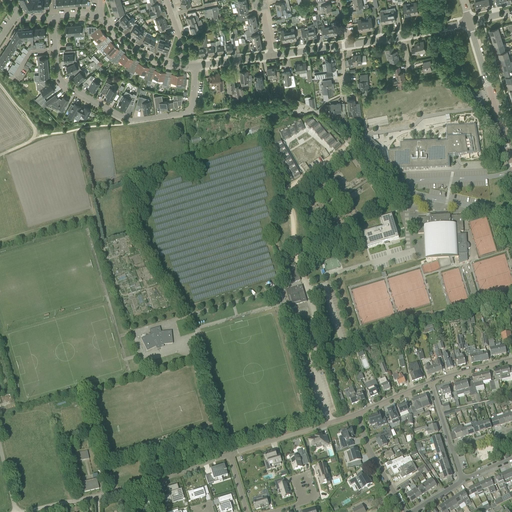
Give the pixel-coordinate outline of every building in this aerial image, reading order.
[(19,1),(23,9),(24,9),(23,9),(25,8),(26,10),(30,9),(30,11),(27,11),(27,12),(30,11),(36,11),(36,9),(43,8),(41,0),(20,0),(21,0),(19,1)] [(189,0),(180,3),(181,5),(180,6),(181,8),(183,7),(184,9),(187,8),(186,7),(190,5),(189,0)] [(286,0),(279,0),(280,3),(275,4),(276,9),(285,7),(284,2),(287,1),(286,0)] [(365,0),(359,0),(354,1),(355,8),(362,6),(362,9),(363,9),(368,8),(367,4),(365,5),(364,3),(366,3),(365,0)] [(480,0),(478,1),(478,0),(474,0),(477,9),(483,8),(481,0),(480,0)] [(156,1),(150,3),(147,3),(149,11),(152,10),(161,7),(160,3),(157,4),(157,3),(156,3),(156,1)] [(318,9),(316,10),(317,14),(319,14),(325,13),(329,12),(328,10),(331,9),(329,4),(326,4),(326,1),(317,3),(318,6),(318,9)] [(414,5),(410,6),(412,14),(418,13),(416,2),(413,3),(414,5)] [(121,3),(111,5),(113,11),(124,7),(124,5),(122,5),(121,3)] [(412,14),(410,6),(410,3),(403,4),(405,15),(412,14)] [(246,5),(238,6),(236,7),(236,11),(237,11),(238,16),(244,15),(246,14),(245,13),(244,12),(248,11),(246,5)] [(125,10),(124,7),(113,11),(115,16),(124,13),(123,10),(125,10)] [(161,7),(152,10),(149,11),(151,18),(155,17),(160,15),(159,14),(160,14),(160,12),(162,12),(161,7)] [(285,7),(276,9),(277,14),(280,14),(281,17),(290,15),(289,14),(291,14),(290,9),(286,10),(285,7)] [(396,21),(394,14),(396,14),(395,8),(387,9),(387,11),(389,22),(396,21)] [(389,22),(387,11),(383,12),(383,10),(380,10),(380,12),(379,12),(379,16),(381,16),(382,23),(389,22)] [(188,17),(186,18),(188,24),(191,23),(198,21),(198,20),(198,19),(198,18),(198,16),(197,16),(196,15),(195,12),(187,13),(188,17)] [(120,21),(118,23),(121,26),(130,18),(126,14),(123,15),(119,18),(120,20),(120,21)] [(236,20),(245,20),(247,20),(248,24),(256,22),(255,16),(247,17),(247,14),(246,14),(244,15),(238,16),(235,17),(236,20)] [(160,15),(155,17),(156,19),(155,19),(157,24),(165,21),(164,17),(161,18),(161,17),(160,17),(160,15)] [(130,18),(121,26),(124,29),(126,28),(127,29),(128,28),(129,29),(132,26),(135,23),(130,18)] [(192,27),(189,28),(191,34),(196,32),(199,31),(197,25),(202,24),(200,19),(198,20),(198,21),(191,23),(192,27)] [(361,22),(361,19),(358,20),(360,31),(366,30),(365,22),(361,22)] [(165,21),(157,24),(159,30),(159,29),(160,32),(165,30),(164,28),(165,27),(164,26),(167,25),(165,21)] [(247,30),(245,30),(245,32),(246,34),(248,33),(250,33),(250,30),(257,28),(256,22),(248,24),(246,24),(247,30)] [(334,23),(331,23),(331,26),(328,27),(329,35),(336,34),(334,23)] [(316,36),(314,28),(315,28),(314,24),(310,25),(307,26),(307,27),(309,38),(316,36)] [(84,31),(84,29),(81,29),(80,25),(77,25),(74,25),(74,26),(73,26),(73,34),(74,37),(84,36),(84,31)] [(329,35),(328,27),(324,28),(323,25),(321,25),(323,36),(329,35)] [(73,34),(73,26),(65,26),(66,31),(65,31),(65,36),(70,36),(70,34),(73,34)] [(132,26),(129,29),(131,31),(130,32),(131,32),(129,34),(133,37),(139,30),(134,26),(134,27),(132,26)] [(15,29),(10,36),(11,36),(12,37),(10,39),(11,40),(19,45),(23,39),(30,38),(31,46),(33,46),(33,45),(33,39),(32,29),(32,28),(25,29),(25,27),(18,27),(18,28),(19,28),(19,29),(17,29),(14,33),(13,32),(15,30),(15,29)] [(95,39),(103,33),(99,28),(98,29),(95,27),(88,27),(88,35),(91,35),(95,39)] [(303,28),(300,28),(303,39),(309,38),(307,27),(303,28)] [(500,27),(489,31),(491,35),(491,36),(500,34),(502,33),(500,27)] [(139,30),(133,37),(136,40),(138,38),(139,39),(139,38),(141,39),(144,35),(146,32),(140,28),(139,30)] [(293,28),(291,29),(290,29),(291,31),(287,32),(289,40),(296,39),(293,28)] [(283,33),(283,30),(280,31),(282,42),(289,40),(287,32),(283,33)] [(106,37),(103,33),(95,39),(98,43),(95,46),(98,49),(106,42),(104,39),(106,37)] [(250,33),(248,33),(246,34),(247,39),(251,38),(252,42),(260,41),(258,34),(251,36),(250,33)] [(145,36),(144,35),(141,39),(143,40),(143,41),(144,42),(142,44),(146,46),(151,38),(146,35),(145,36)] [(218,41),(215,41),(216,42),(216,49),(217,54),(223,53),(223,50),(226,50),(226,48),(225,44),(225,42),(224,35),(220,35),(220,37),(218,41)] [(151,38),(146,46),(150,48),(151,46),(152,46),(153,45),(155,46),(157,42),(155,41),(156,39),(151,36),(151,38)] [(203,47),(197,48),(199,56),(205,55),(204,51),(207,50),(207,46),(205,37),(203,38),(204,39),(202,40),(203,41),(203,42),(202,42),(203,47)] [(231,43),(225,44),(226,48),(226,50),(226,51),(226,52),(233,52),(232,48),(232,47),(235,46),(235,48),(234,40),(234,37),(231,38),(231,41),(231,43)] [(11,40),(8,45),(14,49),(17,46),(18,47),(20,45),(19,45),(11,40)] [(260,41),(252,42),(252,46),(250,46),(251,49),(261,47),(260,41)] [(106,42),(98,49),(101,52),(104,50),(108,53),(115,46),(110,42),(108,44),(106,42)] [(157,42),(155,46),(157,47),(156,48),(158,48),(157,51),(161,52),(164,43),(159,42),(158,43),(157,42)] [(211,46),(207,46),(207,50),(208,55),(214,54),(214,49),(216,49),(216,42),(210,43),(211,46)] [(415,48),(411,49),(413,55),(420,53),(420,52),(425,51),(423,42),(417,43),(417,44),(414,45),(415,48)] [(169,45),(164,43),(161,52),(165,54),(166,51),(167,51),(169,51),(170,47),(169,46),(169,45)] [(8,45),(5,50),(11,54),(13,51),(15,52),(16,50),(14,49),(8,45)] [(119,50),(115,46),(108,53),(105,56),(109,59),(109,60),(112,63),(114,61),(119,54),(117,52),(119,50)] [(393,48),(385,50),(387,55),(387,56),(389,56),(391,63),(399,61),(397,54),(394,54),(393,48)] [(11,54),(5,50),(2,55),(8,59),(10,56),(12,57),(13,55),(11,54)] [(67,63),(76,60),(75,50),(66,51),(66,54),(63,54),(63,57),(63,60),(64,60),(64,61),(67,61),(67,63)] [(509,51),(498,54),(500,59),(509,57),(508,54),(510,53),(509,51)] [(122,56),(119,54),(114,61),(117,63),(119,61),(123,64),(128,56),(123,53),(122,56)] [(353,58),(349,59),(350,68),(354,67),(354,66),(362,65),(362,64),(361,61),(365,60),(365,55),(366,55),(361,56),(360,54),(352,55),(353,58)] [(8,59),(2,55),(0,57),(0,60),(5,64),(7,61),(8,62),(10,60),(8,59)] [(37,65),(47,64),(47,58),(44,59),(43,55),(37,56),(37,65)] [(128,56),(123,64),(128,67),(126,69),(130,72),(134,64),(131,62),(133,60),(129,57),(128,56)] [(326,70),(322,71),(314,72),(315,79),(323,78),(332,77),(331,70),(335,70),(334,62),(335,61),(334,59),(333,59),(333,58),(325,59),(326,70)] [(76,60),(67,63),(69,66),(66,67),(67,70),(68,73),(69,72),(69,73),(72,72),(80,68),(76,60)] [(430,61),(428,61),(423,63),(424,66),(423,66),(424,73),(429,72),(432,71),(430,65),(431,65),(430,61)] [(134,64),(130,72),(134,74),(135,71),(140,73),(143,65),(138,63),(137,65),(134,64)] [(312,81),(311,74),(310,69),(306,69),(305,63),(294,64),(295,69),(295,73),(299,73),(299,76),(306,76),(307,82),(312,81)] [(143,65),(140,73),(145,75),(143,78),(147,80),(150,72),(148,70),(149,67),(143,65)] [(279,79),(279,72),(275,72),(274,67),(266,68),(268,78),(272,77),(272,80),(279,79)] [(396,78),(392,79),(394,86),(398,85),(399,89),(405,87),(404,82),(406,82),(404,72),(402,73),(402,71),(400,71),(399,67),(394,68),(396,78)] [(511,67),(503,70),(505,75),(511,73),(511,67)] [(80,68),(72,72),(73,74),(75,76),(73,78),(75,80),(74,81),(76,83),(77,82),(78,83),(87,74),(84,71),(84,72),(80,68)] [(150,72),(147,80),(151,81),(152,78),(157,80),(160,71),(154,69),(153,72),(150,72)] [(48,77),(48,71),(38,71),(39,81),(46,80),(45,77),(48,77)] [(160,71),(157,80),(163,81),(161,86),(165,87),(166,85),(168,76),(165,76),(165,73),(160,71)] [(248,85),(252,85),(251,74),(247,75),(247,71),(239,72),(241,83),(248,82),(248,85)] [(293,76),(290,76),(289,72),(282,73),(284,85),(290,84),(291,87),(295,86),(293,76)] [(171,77),(168,76),(166,85),(169,85),(170,85),(171,83),(176,83),(177,74),(171,74),(171,77)] [(183,75),(177,74),(176,83),(181,84),(181,87),(185,87),(186,78),(182,78),(183,75)] [(368,74),(365,74),(360,75),(361,81),(358,81),(358,87),(361,87),(361,89),(362,89),(363,93),(364,93),(364,95),(370,94),(370,89),(368,90),(368,88),(369,88),(368,80),(367,80),(367,79),(368,79),(368,74)] [(91,75),(82,83),(83,83),(83,82),(89,86),(88,89),(95,92),(100,84),(93,80),(94,77),(95,78),(95,77),(91,75)] [(220,80),(219,75),(209,76),(210,85),(216,84),(216,89),(220,89),(220,91),(224,91),(223,80),(220,80)] [(267,90),(266,84),(265,79),(265,82),(263,82),(262,79),(261,76),(254,77),(255,81),(256,87),(256,90),(258,91),(261,91),(267,90)] [(233,79),(226,80),(227,86),(227,87),(227,92),(232,91),(233,96),(235,95),(236,95),(237,99),(240,98),(238,88),(238,86),(234,86),(233,79)] [(39,81),(36,81),(36,86),(37,86),(39,86),(42,89),(40,90),(46,97),(49,95),(54,91),(54,90),(54,89),(53,89),(54,88),(51,84),(50,85),(49,83),(46,85),(45,83),(45,81),(46,81),(46,80),(39,81)] [(322,85),(321,85),(323,100),(328,100),(328,95),(333,95),(332,90),(331,90),(331,89),(334,88),(333,84),(331,84),(331,80),(322,81),(322,85)] [(105,85),(101,92),(104,94),(104,93),(106,94),(105,95),(107,96),(106,98),(107,98),(106,99),(110,101),(111,100),(111,101),(112,100),(113,97),(116,91),(110,87),(107,85),(106,86),(105,85)] [(119,104),(118,105),(125,109),(127,105),(128,103),(130,104),(133,105),(136,95),(133,94),(132,95),(126,91),(123,96),(121,95),(118,100),(120,101),(119,102),(118,103),(119,104)] [(46,101),(42,95),(40,97),(38,96),(35,99),(41,105),(44,103),(43,103),(46,101)] [(58,110),(59,108),(63,110),(62,112),(67,103),(68,104),(70,100),(66,98),(66,99),(63,97),(61,100),(58,99),(55,95),(45,102),(48,107),(50,105),(58,110)] [(163,95),(154,97),(155,108),(156,108),(156,107),(159,107),(160,110),(169,108),(174,108),(178,107),(178,105),(181,105),(182,99),(182,96),(176,96),(177,96),(177,95),(176,95),(175,95),(173,95),(176,96),(177,98),(173,99),(174,100),(173,101),(173,102),(168,103),(168,101),(162,102),(161,96),(163,96),(163,95)] [(143,107),(143,112),(150,111),(149,107),(150,107),(149,102),(146,102),(146,100),(142,99),(142,98),(138,96),(136,104),(140,105),(140,108),(143,107)] [(354,100),(347,101),(348,115),(354,114),(355,116),(360,115),(359,106),(355,106),(354,100)] [(74,104),(68,116),(74,119),(75,116),(79,118),(81,114),(87,118),(91,111),(85,108),(84,110),(80,108),(80,107),(74,104)] [(330,110),(329,110),(329,111),(329,116),(345,114),(344,106),(340,106),(340,104),(330,105),(330,110)] [(311,118),(304,123),(307,127),(314,121),(311,118)] [(314,121),(307,127),(310,130),(318,123),(317,123),(316,124),(314,121)] [(318,123),(310,130),(311,129),(314,131),(320,126),(318,123)] [(320,126),(314,131),(316,135),(323,129),(320,126)] [(388,153),(391,171),(427,169),(427,170),(427,168),(447,167),(447,157),(454,156),(454,155),(456,155),(456,156),(479,152),(475,126),(446,127),(447,143),(437,145),(437,143),(400,144),(401,151),(388,153)] [(323,129),(316,135),(319,138),(325,132),(323,129)] [(325,132),(319,138),(321,141),(329,134),(328,135),(325,132)] [(329,134),(321,141),(323,140),(325,143),(332,137),(329,134)] [(332,137),(325,143),(328,146),(334,140),(332,137)] [(371,139),(363,148),(372,156),(380,147),(371,139)] [(334,140),(328,146),(330,149),(338,142),(337,143),(334,140)] [(280,142),(274,145),(277,151),(282,149),(281,146),(280,142)] [(338,142),(330,149),(331,149),(332,148),(335,151),(341,145),(338,142)] [(282,149),(277,151),(279,157),(285,155),(282,149)] [(285,155),(279,157),(282,163),(288,161),(285,155)] [(288,161),(282,163),(285,169),(291,167),(288,161)] [(291,167),(285,169),(288,175),(293,173),(291,167)] [(293,173),(288,175),(290,181),(296,179),(295,177),(293,173)] [(426,218),(417,218),(417,223),(418,234),(424,234),(425,259),(458,257),(457,234),(457,232),(463,232),(462,216),(449,216),(449,213),(430,214),(430,217),(426,218)] [(380,228),(363,233),(368,248),(384,243),(387,242),(388,242),(399,239),(392,216),(380,219),(383,228),(380,229),(380,228)] [(466,234),(457,234),(458,257),(459,264),(467,261),(467,254),(467,249),(468,248),(469,248),(469,247),(469,246),(469,245),(468,244),(466,244),(466,243),(467,243),(466,234)] [(288,276),(286,276),(289,284),(300,281),(296,265),(284,268),(285,268),(286,270),(285,270),(286,273),(287,273),(288,276)] [(302,285),(287,290),(292,309),(295,308),(295,306),(295,305),(307,302),(302,285)] [(460,323),(459,320),(459,316),(448,320),(449,325),(460,323)] [(469,317),(459,318),(459,320),(460,323),(460,327),(467,325),(471,325),(469,317)] [(423,327),(425,333),(434,331),(432,324),(423,327)] [(156,347),(155,347),(156,346),(157,348),(162,347),(162,345),(163,345),(173,344),(171,331),(159,332),(158,328),(160,328),(159,327),(149,330),(149,331),(151,330),(152,334),(141,339),(147,351),(156,347)] [(510,332),(504,333),(501,334),(501,336),(499,337),(499,340),(502,340),(502,342),(511,340),(510,332)] [(462,335),(458,336),(457,336),(459,350),(465,349),(464,346),(463,342),(463,340),(462,336),(462,335)] [(505,346),(502,346),(501,343),(498,343),(494,344),(494,343),(494,342),(494,341),(493,340),(493,339),(488,340),(490,349),(490,352),(491,356),(500,355),(506,353),(505,348),(505,346)] [(468,345),(464,346),(465,349),(466,356),(470,355),(472,364),(480,362),(478,354),(476,355),(475,351),(475,346),(468,347),(468,345)] [(487,352),(480,354),(480,350),(475,351),(476,355),(478,354),(480,362),(488,360),(487,352)] [(458,351),(454,352),(456,360),(458,366),(465,364),(464,358),(463,358),(462,354),(462,353),(459,354),(458,351)] [(447,353),(443,354),(446,365),(447,369),(454,368),(452,363),(452,361),(455,360),(454,355),(450,356),(451,360),(449,361),(447,353)] [(442,371),(441,366),(439,361),(431,363),(433,367),(435,374),(442,371)] [(379,366),(383,376),(388,374),(384,364),(379,366)] [(415,380),(415,381),(421,378),(419,372),(422,371),(420,365),(419,365),(419,364),(417,365),(416,364),(412,366),(409,367),(408,367),(410,372),(412,371),(413,372),(409,373),(412,382),(415,380)] [(435,374),(433,367),(430,368),(428,364),(424,365),(426,371),(428,376),(435,374)] [(508,368),(499,370),(501,376),(501,379),(502,379),(506,378),(510,378),(509,374),(510,374),(508,368)] [(209,370),(207,370),(208,372),(204,373),(212,400),(215,399),(216,400),(217,400),(209,370)] [(489,372),(481,374),(483,381),(491,379),(489,372)] [(401,374),(398,375),(397,374),(392,376),(394,381),(396,380),(399,385),(406,382),(403,377),(401,374)] [(484,386),(483,381),(481,374),(472,376),(474,383),(475,386),(475,388),(484,386)] [(390,389),(388,383),(386,379),(379,381),(381,386),(384,392),(390,389)] [(373,385),(366,388),(368,393),(371,398),(378,394),(376,390),(379,389),(377,383),(375,380),(371,381),(373,385)] [(467,381),(460,383),(463,393),(470,391),(471,397),(474,396),(477,395),(477,394),(477,392),(476,392),(473,393),(472,387),(469,388),(467,381)] [(460,383),(454,385),(456,392),(456,393),(457,396),(463,394),(463,393),(460,383)] [(445,388),(441,389),(443,396),(445,401),(452,398),(452,397),(449,387),(448,387),(448,386),(445,387),(445,388)] [(352,393),(346,395),(348,400),(350,399),(352,405),(358,402),(354,392),(353,387),(350,388),(352,393)] [(358,390),(354,392),(358,402),(364,400),(363,396),(362,393),(361,391),(361,392),(360,390),(359,389),(358,390)] [(423,396),(419,398),(421,404),(423,409),(431,406),(428,398),(427,398),(426,395),(425,395),(423,396)] [(412,401),(414,407),(411,409),(413,414),(413,416),(413,418),(418,416),(416,412),(423,409),(421,404),(419,398),(412,401)] [(405,403),(397,406),(400,414),(402,417),(407,415),(408,416),(409,416),(407,411),(408,410),(405,403)] [(448,403),(441,406),(443,411),(450,409),(448,403)] [(390,416),(387,418),(388,422),(398,418),(397,415),(398,414),(396,411),(395,411),(394,408),(392,408),(389,409),(390,409),(388,410),(388,411),(390,416)] [(511,422),(508,412),(505,412),(506,415),(503,416),(505,424),(511,422)] [(371,426),(377,424),(380,423),(380,424),(381,426),(387,424),(385,418),(382,419),(381,419),(380,414),(379,415),(379,414),(376,415),(376,416),(375,416),(368,418),(369,421),(369,422),(369,423),(370,425),(371,425),(371,426)] [(505,424),(503,416),(497,418),(500,426),(505,424)] [(500,426),(497,418),(491,420),(494,428),(500,426)] [(489,421),(483,423),(485,430),(491,428),(489,421)] [(436,425),(427,428),(424,429),(425,432),(427,432),(428,435),(431,434),(438,432),(436,425)] [(468,436),(466,428),(463,429),(462,425),(459,426),(463,437),(468,436)] [(477,425),(472,426),(474,434),(480,432),(477,425)] [(456,427),(458,431),(455,432),(457,439),(463,437),(459,426),(456,427)] [(474,434),(472,426),(466,428),(468,436),(474,434)] [(343,442),(340,443),(342,449),(348,447),(347,441),(353,439),(352,436),(354,436),(352,429),(345,432),(344,430),(340,432),(343,442)] [(390,429),(379,434),(381,437),(379,438),(380,439),(376,441),(380,448),(384,446),(384,447),(387,446),(387,445),(387,444),(384,439),(388,437),(388,438),(392,437),(390,429)] [(329,444),(327,436),(322,437),(322,435),(315,437),(316,438),(309,441),(311,447),(322,444),(322,446),(329,444)] [(439,436),(434,438),(432,439),(434,444),(441,442),(439,436)] [(441,442),(434,444),(435,450),(443,448),(441,442)] [(394,448),(383,454),(387,460),(390,458),(391,459),(394,458),(394,457),(397,454),(396,452),(395,451),(398,449),(396,447),(394,448)] [(344,453),(345,456),(346,456),(347,459),(346,459),(347,464),(361,460),(359,454),(358,452),(359,452),(358,448),(344,453)] [(445,453),(443,448),(435,450),(437,456),(445,453)] [(302,467),(302,466),(306,465),(303,456),(301,449),(297,450),(298,455),(290,458),(294,470),(300,468),(302,467)] [(266,458),(266,460),(267,461),(268,461),(269,466),(270,465),(273,464),(275,464),(276,466),(281,464),(280,462),(281,462),(279,455),(276,456),(275,450),(271,451),(271,452),(270,453),(270,452),(264,454),(265,457),(266,458)] [(87,451),(75,454),(76,460),(76,462),(89,459),(88,457),(88,455),(87,451)] [(437,456),(438,459),(435,460),(436,462),(439,461),(447,459),(445,453),(437,456)] [(402,457),(388,463),(391,467),(395,474),(398,472),(397,470),(399,469),(410,463),(410,462),(412,461),(410,457),(407,458),(407,457),(404,459),(402,457)] [(448,465),(447,459),(439,461),(441,467),(448,465)] [(410,463),(399,469),(402,473),(399,475),(402,479),(405,477),(406,477),(416,472),(410,462),(410,463)] [(325,465),(316,468),(319,476),(318,476),(320,484),(324,483),(324,484),(326,483),(325,480),(330,479),(325,465)] [(450,470),(448,465),(441,467),(443,473),(450,470)] [(226,475),(226,476),(227,476),(226,471),(226,470),(225,470),(224,466),(223,467),(223,466),(222,466),(217,468),(217,469),(215,469),(215,468),(214,467),(214,468),(214,469),(210,471),(211,474),(206,476),(205,476),(208,484),(214,483),(215,483),(215,482),(214,482),(213,479),(221,477),(226,475)] [(427,467),(420,472),(422,475),(425,474),(426,475),(430,472),(427,467)] [(450,470),(443,473),(444,479),(452,476),(450,470)] [(357,477),(348,482),(350,487),(355,484),(359,491),(367,487),(368,487),(371,486),(370,485),(372,484),(370,480),(369,480),(367,476),(365,477),(364,476),(361,472),(362,472),(362,471),(356,476),(357,477)] [(506,473),(501,475),(505,484),(510,482),(510,481),(509,479),(506,473)] [(505,484),(501,475),(495,477),(499,486),(503,484),(504,488),(506,487),(505,484)] [(429,479),(426,481),(431,489),(432,489),(436,486),(437,486),(434,482),(433,480),(431,478),(429,479)] [(99,489),(98,484),(97,479),(81,483),(83,492),(99,489)] [(493,486),(493,484),(491,479),(485,482),(489,491),(495,489),(493,486)] [(279,486),(281,494),(283,497),(290,495),(290,496),(289,492),(289,493),(286,483),(281,485),(279,480),(274,481),(274,482),(275,482),(276,487),(279,486)] [(423,487),(427,493),(427,492),(431,489),(426,481),(421,485),(423,487)] [(489,491),(485,482),(480,484),(483,493),(489,491)] [(169,494),(164,496),(165,502),(171,500),(179,498),(179,500),(182,499),(184,499),(181,489),(182,489),(179,490),(177,484),(168,487),(170,492),(169,493),(169,494)] [(480,484),(474,487),(478,495),(483,493),(480,484)] [(416,488),(422,496),(426,493),(427,493),(423,487),(421,485),(416,488)] [(196,491),(192,493),(192,494),(194,500),(205,497),(204,495),(208,494),(206,487),(202,488),(202,489),(196,491)] [(474,487),(469,489),(469,490),(471,495),(469,496),(470,499),(478,495),(474,487)] [(413,493),(417,499),(421,496),(422,496),(416,488),(411,491),(413,493)] [(264,499),(253,502),(254,505),(255,509),(260,508),(262,507),(263,507),(268,505),(266,499),(270,498),(267,490),(262,492),(263,495),(264,499)] [(406,494),(412,502),(416,499),(417,499),(413,493),(411,491),(406,494)] [(469,500),(466,496),(464,492),(459,495),(464,503),(465,505),(467,504),(466,502),(469,500)] [(508,494),(501,497),(503,502),(511,499),(509,494),(508,494)] [(224,503),(219,504),(220,511),(225,511),(226,511),(225,511),(226,511),(227,511),(231,509),(229,502),(232,501),(231,497),(230,497),(230,496),(231,495),(230,495),(230,497),(227,498),(226,498),(224,499),(225,503),(224,503)] [(459,495),(454,498),(459,506),(464,503),(459,495)] [(503,502),(501,497),(494,501),(496,506),(503,502)] [(459,506),(454,498),(449,501),(453,508),(454,510),(459,507),(459,506)] [(449,501),(444,504),(447,510),(450,509),(452,511),(454,510),(453,508),(449,501)]
